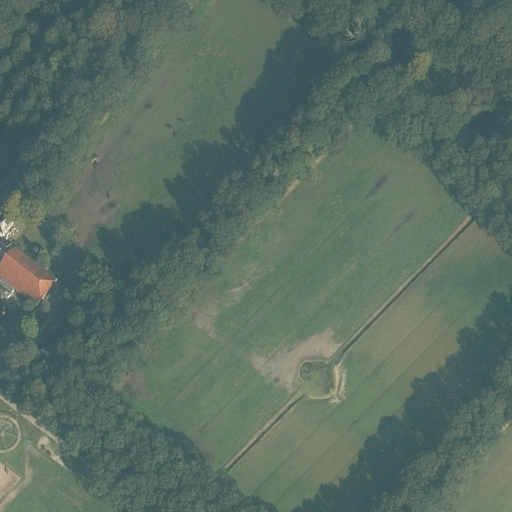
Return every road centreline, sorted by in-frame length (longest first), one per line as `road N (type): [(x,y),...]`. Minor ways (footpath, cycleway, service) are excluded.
road 1 (track): [(149,511),(0,395)]
road 2 (track): [(45,136),(139,0)]
